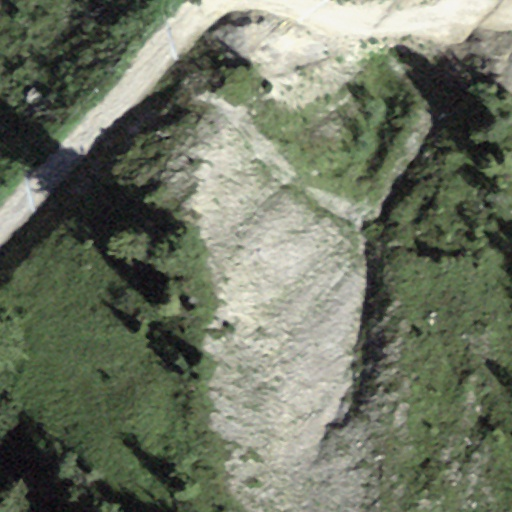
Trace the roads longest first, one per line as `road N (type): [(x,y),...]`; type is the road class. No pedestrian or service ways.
road 1 (track): [(255,0),(212,8),(141,81),(0,254)]
road 2 (track): [(511,28),(371,27),(274,0)]
